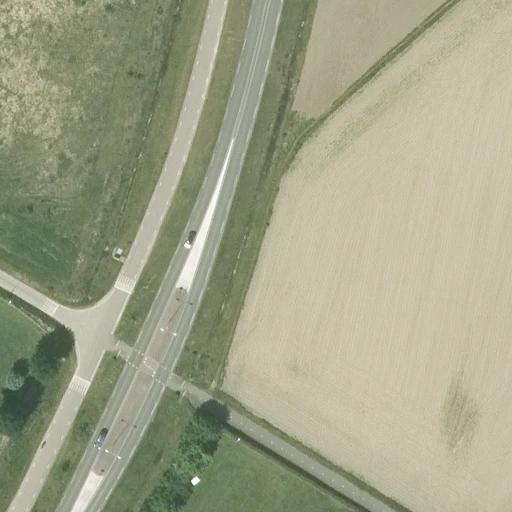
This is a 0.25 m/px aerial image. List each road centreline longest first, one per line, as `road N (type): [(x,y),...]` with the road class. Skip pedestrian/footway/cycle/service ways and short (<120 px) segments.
road 1 (primary): [(267,0),(233,139),(181,289),(75,511)]
road 2 (unclassified): [(218,0),(179,147),(100,338)]
road 3 (unclassified): [(100,338),(18,511)]
